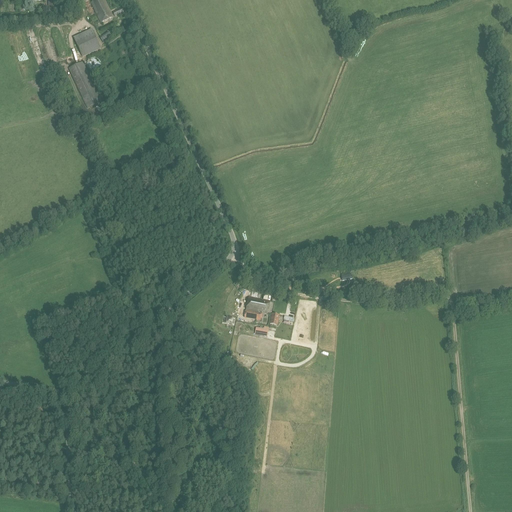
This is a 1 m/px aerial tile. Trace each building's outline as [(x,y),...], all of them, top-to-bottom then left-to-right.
[(103,0),(96,0),(91,3),(101,23),(112,18),(103,0)] [(59,2),(48,2),(48,10),(59,10),(59,2)] [(122,8),(113,13),(115,17),(124,12),(122,8)] [(92,30),(73,38),(82,58),(101,49),(92,30)] [(83,62),(69,69),(87,108),(101,102),(83,62)] [(104,67),(101,69),(102,72),(106,71),(112,69),(109,62),(103,64),(104,67)] [(249,297),(244,318),(260,320),(262,313),(267,314),(270,302),(249,297)] [(272,314),(270,324),(277,326),(280,315),(272,314)] [(256,328),(255,334),(267,337),(269,328),(263,327),(263,329),(256,328)]
